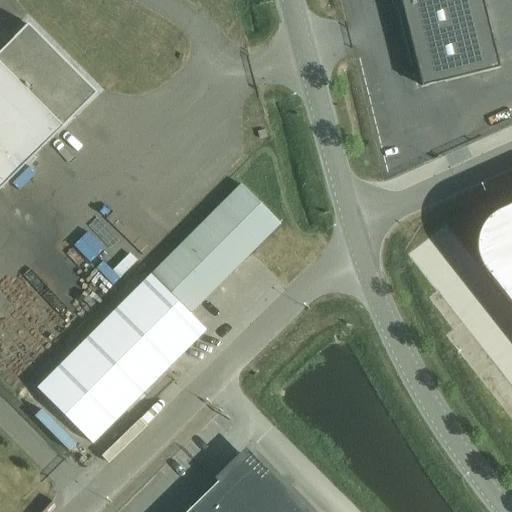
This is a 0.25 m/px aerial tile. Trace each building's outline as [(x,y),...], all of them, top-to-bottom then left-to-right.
[(400,0),(422,88),(500,68),(482,0),(400,0)] [(0,190),(98,94),(29,25),(0,53),(0,190)] [(280,225),(241,185),(151,275),(190,315),(280,225)] [(478,240),(477,244),(477,248),(477,252),(478,256),(479,260),(481,264),(483,268),(485,271),(485,272),(496,286),(511,306),(511,205),(500,211),(498,212),(495,214),(491,217),(488,219),(486,222),(483,226),(481,229),(480,233),(478,237),(478,240)] [(87,239),(81,245),(93,258),(99,252),(87,239)] [(150,274),(36,388),(93,444),(206,331),(190,315),(151,275),(150,274)] [(64,419),(61,422),(49,408),(37,419),(69,454),(84,441),(64,419)] [(301,511),(248,459),(222,485),(219,482),(188,511),(301,511)]
